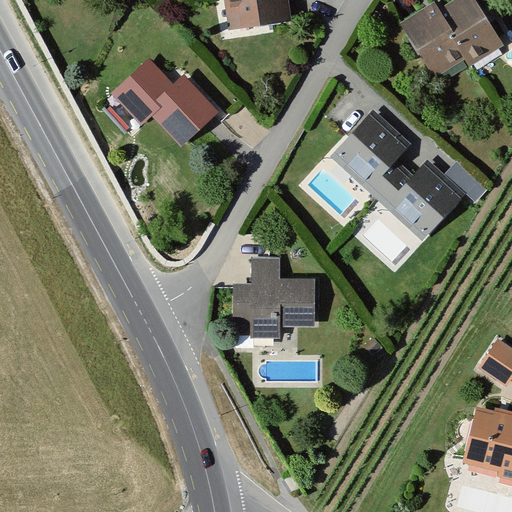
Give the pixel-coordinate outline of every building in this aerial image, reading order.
[(212,0),(216,33),(287,24),(283,0),(212,0)] [(503,47),(473,0),(451,0),(437,9),(432,1),(397,23),(432,79),(460,62),(466,71),(503,47)] [(176,148),(215,113),(179,74),(167,85),(147,64),(109,98),(137,129),(149,118),(176,148)] [(369,111),(319,165),(411,250),(461,196),(423,161),(407,178),(392,165),(408,147),(369,111)] [(276,261),(250,261),(250,286),(230,286),(230,338),(281,337),(281,329),(316,329),(315,281),(276,282),(276,261)] [(478,363),(508,384),(511,377),(511,341),(500,333),(478,363)] [(511,417),(476,409),(463,465),(511,475),(511,417)]
